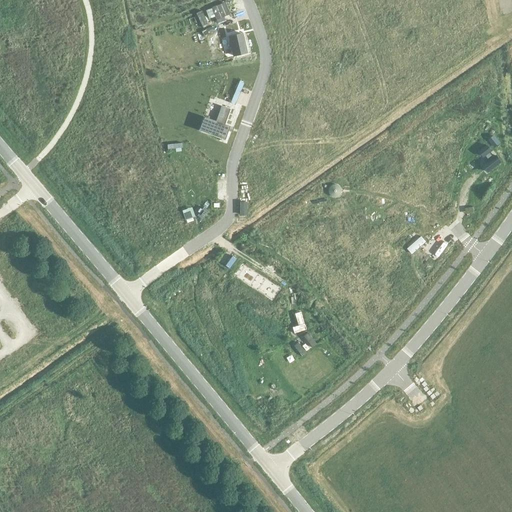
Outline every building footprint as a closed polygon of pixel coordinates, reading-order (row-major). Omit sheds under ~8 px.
[(434,18),(410,18),(410,34),(421,34),(421,22),(427,22),(427,30),(434,30),(434,18)] [(365,23),(339,23),(339,32),(365,32),(365,23)] [(292,32),(277,40),(282,51),(278,54),(283,65),(298,57),(293,46),(297,44),(292,32)] [(242,34),(229,37),(234,56),(246,53),(242,34)] [(396,48),(394,67),(415,62),(410,44),(396,48)] [(363,45),(346,45),(347,57),(363,57),(363,45)] [(355,74),(341,84),(348,93),(362,84),(355,74)] [(391,76),(387,91),(389,92),(387,100),(391,101),(392,98),(393,98),(394,93),(398,94),(400,86),(406,86),(407,77),(391,76)] [(274,97),(267,102),(277,115),(284,110),(274,97)] [(202,121),(199,131),(225,140),(229,126),(228,126),(224,125),(229,109),(220,106),(220,107),(215,122),(211,120),(210,124),(202,121)] [(261,120),(258,128),(261,130),(259,137),(284,146),(289,130),(261,120)] [(338,125),(330,131),(343,150),(351,144),(338,125)] [(397,130),(376,145),(380,151),(378,152),(381,156),(380,157),(381,158),(381,159),(382,159),(384,162),(384,163),(385,163),(386,164),(403,152),(396,142),(402,137),(397,130)] [(488,146),(480,152),(483,157),(484,157),(485,156),(490,161),(483,166),(483,167),(484,166),(488,172),(488,173),(501,162),(497,156),(494,158),(490,152),(491,151),(488,147),(488,146)] [(180,155),(175,163),(186,169),(185,171),(200,180),(201,178),(211,185),(211,199),(216,196),(216,195),(216,194),(216,185),(216,184),(216,183),(213,182),(216,176),(206,170),(207,168),(192,159),(191,161),(180,155)] [(372,238),(358,258),(374,269),(388,248),(381,244),(381,245),(372,238)] [(242,265),(233,279),(234,280),(236,277),(273,300),(280,290),(283,292),(283,291),(242,265)] [(322,350),(298,368),(311,384),(335,366),(322,350)] [(283,354),(275,360),(294,384),(291,386),(292,387),(303,378),(282,351),(281,351),(283,354)]
